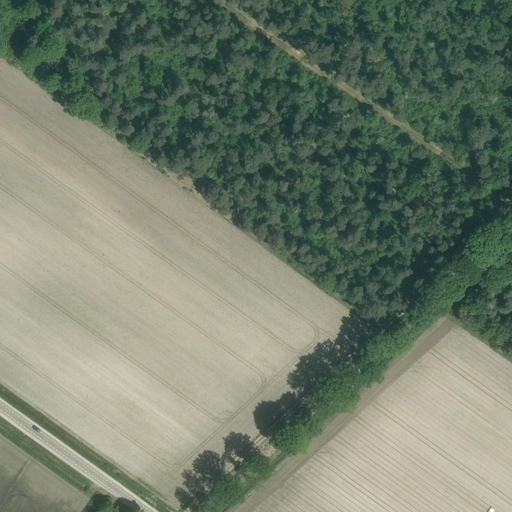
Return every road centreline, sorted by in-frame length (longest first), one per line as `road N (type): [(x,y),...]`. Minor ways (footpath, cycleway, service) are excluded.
road 1 (track): [(511,202),(193,511)]
road 2 (track): [(511,202),(227,0)]
road 3 (tertiary): [(146,511),(0,404)]
